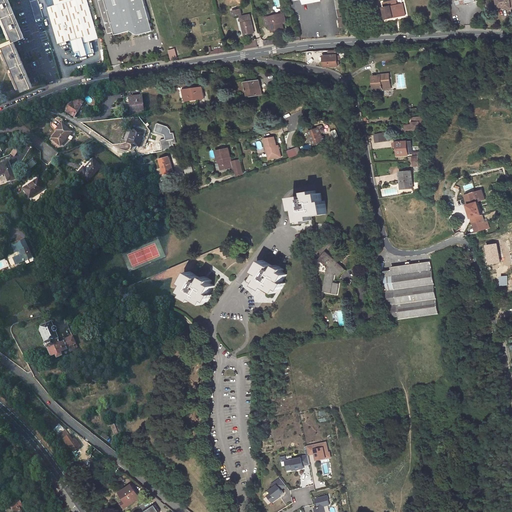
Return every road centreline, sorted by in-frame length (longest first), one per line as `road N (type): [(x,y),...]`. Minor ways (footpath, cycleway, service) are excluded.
road 1 (tertiary): [(0,115),(83,82),(255,53)]
road 2 (tertiary): [(255,53),(443,35),(511,38)]
road 3 (residential): [(0,357),(184,511)]
road 4 (residential): [(511,396),(467,243),(389,249)]
road 5 (residential): [(389,249),(345,86),(283,64)]
road 6 (residential): [(291,126),(303,111),(331,110),(336,92),(283,71),(283,64)]
